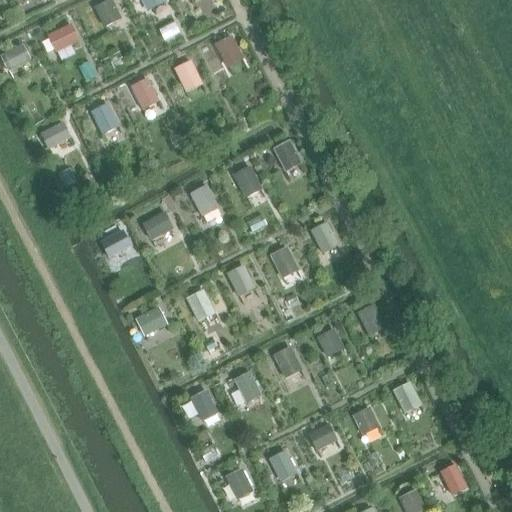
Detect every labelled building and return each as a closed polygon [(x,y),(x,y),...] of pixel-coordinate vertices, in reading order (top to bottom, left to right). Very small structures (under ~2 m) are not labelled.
[(161,0),(142,0),(148,12),(163,4),(161,0)] [(110,3),(97,10),(105,27),(120,20),(110,3)] [(71,28),(49,38),(56,52),(77,42),(71,28)] [(231,39),(217,47),(228,68),(242,61),(231,39)] [(23,48),(2,58),(9,72),(30,62),(23,48)] [(191,64),(177,71),(187,92),(201,86),(191,64)] [(147,82),(133,89),(143,110),(158,103),(147,82)] [(107,107),(93,114),(103,135),(117,128),(107,107)] [(63,125),(42,136),(49,150),(71,139),(63,125)] [(289,144),(275,152),(286,172),(300,165),(289,144)] [(249,170),(236,177),(247,198),(260,191),(249,170)] [(206,188),(192,196),(203,216),(217,210),(206,188)] [(164,215),(143,226),(151,240),(172,229),(164,215)] [(326,226),(312,233),(324,254),(337,247),(326,226)] [(123,233),(102,244),(109,258),(130,247),(123,233)] [(286,250),(272,257),(283,278),(297,271),(286,250)] [(243,268),(229,275),(240,296),(254,289),(243,268)] [(202,293),(188,301),(199,322),(213,314),(202,293)] [(372,308),(358,315),(369,336),(383,329),(372,308)] [(159,311),(137,322),(145,336),(166,326),(159,311)] [(332,333),(319,339),(328,357),(341,350),(332,333)] [(289,351),(275,358),(286,379),(300,372),(289,351)] [(249,376),(235,383),(246,404),(260,397),(249,376)] [(409,385),(395,392),(406,413),(420,406),(409,385)] [(205,394),(191,401),(202,422),(216,415),(205,394)] [(369,410),(355,417),(364,435),(378,427),(369,410)] [(328,426),(309,435),(317,451),(336,441),(328,426)] [(285,453),(271,460),(282,481),(296,474),(285,453)] [(455,467),(441,474),(452,495),(466,488),(455,467)] [(241,470),(226,478),(237,499),(252,492),(241,470)] [(414,493),(401,499),(407,511),(420,511),(424,510),(414,493)]
